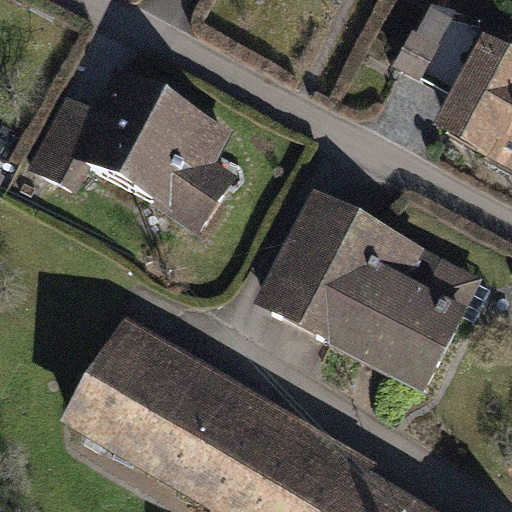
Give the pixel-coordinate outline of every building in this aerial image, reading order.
[(429,79),(448,46),(422,32),(404,65),(429,79)] [(511,68),(476,51),(424,140),(511,190),(511,68)] [(210,166),(226,133),(114,73),(90,114),(62,101),(23,173),(71,196),(85,172),(165,217),(195,239),(238,183),(210,166)] [(250,315),(421,404),(482,286),(311,197),(250,315)] [(144,339),(125,328),(65,430),(205,511),(418,511),(409,506),(367,482),(373,472),(345,456),(298,429),(252,402),(165,351),(144,339)]
